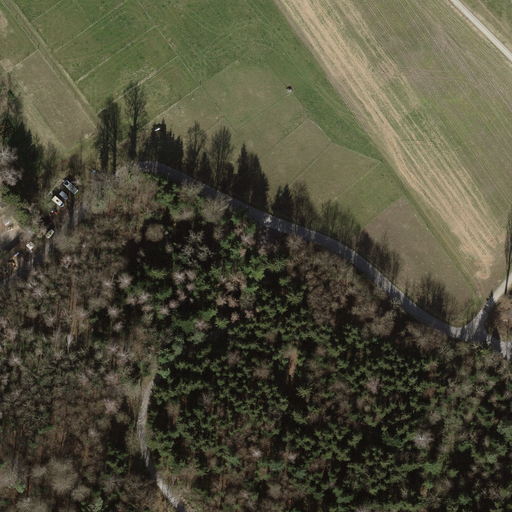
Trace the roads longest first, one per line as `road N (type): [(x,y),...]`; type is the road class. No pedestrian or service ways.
road 1 (residential): [(465,333),(424,316),(326,243),(143,165),(122,173),(27,270),(0,286)]
road 2 (track): [(263,219),(260,295),(243,317),(175,356),(147,396),(142,446),(185,511)]
road 3 (track): [(511,278),(465,333),(511,347)]
